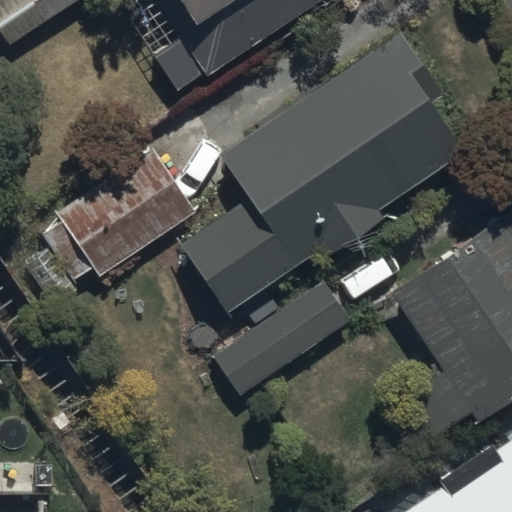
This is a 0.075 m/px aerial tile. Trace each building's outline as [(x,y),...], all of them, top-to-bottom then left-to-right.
[(76,0),(0,0),(0,29),(10,44),(76,0)] [(322,0),(165,0),(156,6),(178,40),(152,56),(174,91),(203,72),(205,75),(322,0)] [(438,91),(397,33),(220,156),(249,198),(180,246),(227,313),(313,253),(320,262),(380,220),(375,213),(460,153),(423,101),(438,91)] [(193,213),(147,146),(52,211),(66,231),(48,243),(74,281),(91,269),(97,278),(193,213)] [(511,206),(386,296),(438,371),(400,397),(429,437),(472,407),(481,420),(511,398),(511,206)] [(346,320),(319,282),(212,358),(238,396),(346,320)] [(511,511),(511,435),(399,511),(511,511)]
